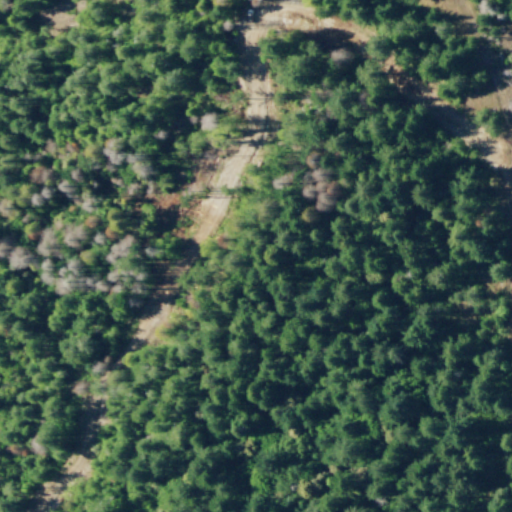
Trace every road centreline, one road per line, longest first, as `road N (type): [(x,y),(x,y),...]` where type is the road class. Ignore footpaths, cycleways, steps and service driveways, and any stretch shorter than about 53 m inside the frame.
road 1 (track): [(482,511),(511,409),(510,121),(463,0)]
road 2 (track): [(511,169),(358,136),(326,118),(225,22)]
